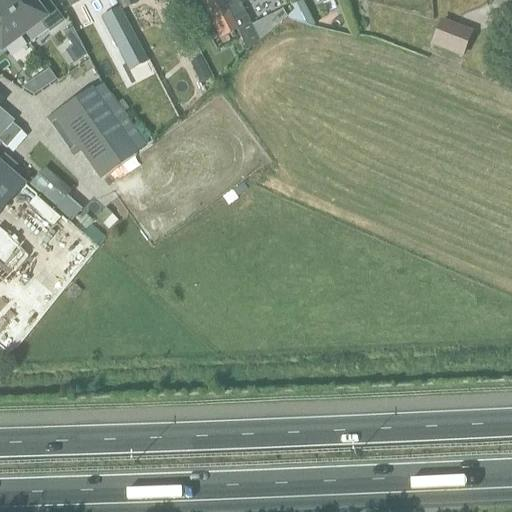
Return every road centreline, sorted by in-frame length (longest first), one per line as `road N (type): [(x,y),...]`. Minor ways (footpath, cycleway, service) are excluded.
road 1 (motorway): [(0,494),(511,473)]
road 2 (motorway): [(511,424),(0,444)]
